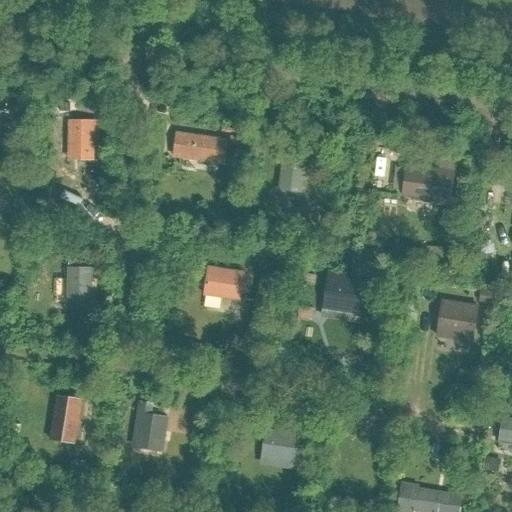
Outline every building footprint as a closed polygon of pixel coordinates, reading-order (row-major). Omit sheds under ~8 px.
[(0,112),(15,114),(17,99),(0,96),(0,97),(0,112)] [(101,141),(102,122),(70,121),(69,161),(95,162),(96,141),(101,141)] [(224,165),(227,143),(179,135),(175,158),(224,165)] [(238,157),(240,138),(228,137),(227,143),(226,155),(238,157)] [(309,190),(311,170),(307,170),(308,159),(283,156),(279,191),(303,194),(304,189),(309,190)] [(456,172),(426,168),(425,168),(407,166),(403,197),(411,198),(410,203),(451,208),(456,172)] [(427,259),(448,262),(450,250),(428,247),(427,259)] [(264,275),(283,267),(276,251),(258,259),(264,275)] [(70,270),(80,270),(80,257),(70,257),(70,270)] [(240,301),(244,276),(209,270),(205,295),(240,301)] [(92,299),(92,271),(69,271),(69,299),(92,299)] [(355,316),(358,293),(329,289),(326,312),(355,316)] [(493,304),(494,293),(481,291),(480,303),(493,304)] [(474,344),(480,307),(443,300),(437,338),(474,344)] [(77,445),(84,400),(58,396),(51,441),(77,445)] [(165,452),(170,417),(153,415),(155,403),(140,401),(133,447),(165,452)] [(511,445),(511,422),(504,422),(501,444),(511,445)] [(297,464),(301,438),(266,434),(263,460),(265,461),(265,467),(281,469),(282,462),(297,464)] [(9,452),(7,465),(28,468),(30,455),(9,452)] [(486,458),(484,469),(501,472),(502,460),(486,458)] [(450,511),(453,494),(420,489),(420,486),(403,483),(397,511),(450,511)] [(304,510),(305,493),(292,492),(290,509),(304,510)]
